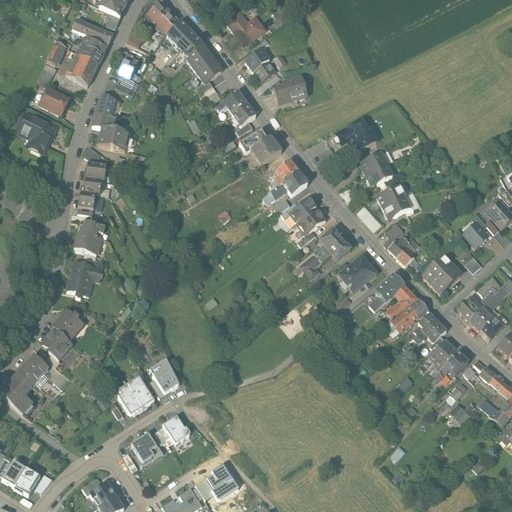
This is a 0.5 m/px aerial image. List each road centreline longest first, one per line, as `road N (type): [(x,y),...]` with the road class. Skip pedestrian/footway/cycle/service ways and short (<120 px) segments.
road 1 (residential): [(173,0),(289,147),(443,315)]
road 2 (residential): [(60,241),(73,150),(138,0)]
road 3 (residential): [(0,376),(36,326),(60,241)]
